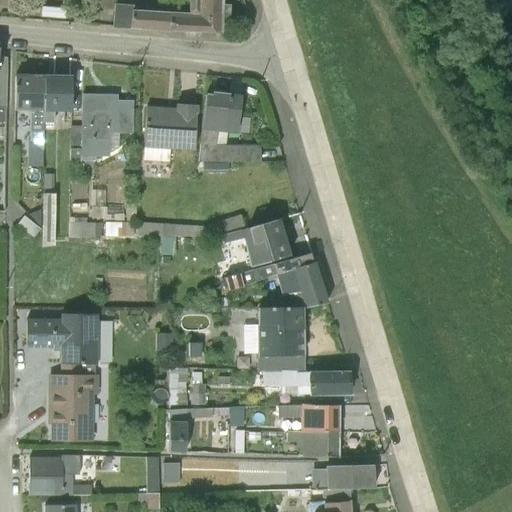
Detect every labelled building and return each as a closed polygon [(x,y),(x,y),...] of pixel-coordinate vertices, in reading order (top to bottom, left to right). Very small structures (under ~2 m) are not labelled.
[(129,11),(127,29),(165,32),(212,34),(219,34),(219,21),(220,5),(219,0),(185,0),(185,14),(129,11)] [(127,29),(129,11),(129,6),(111,5),(109,28),(127,29)] [(40,112),(40,75),(12,75),(11,75),(11,112),(27,112),(40,112)] [(40,75),(40,112),(50,112),(68,112),(68,76),(66,76),(40,75)] [(197,130),(214,133),(233,135),(237,95),(225,94),(208,92),(208,95),(201,94),(197,130)] [(77,156),(92,157),(107,157),(107,153),(107,133),(115,133),(129,134),(129,102),(114,101),(114,96),(79,95),(78,127),(77,156)] [(140,149),(166,150),(191,151),(192,130),(194,114),(195,106),(172,104),(172,109),(143,107),(140,149)] [(40,112),(27,112),(27,132),(27,139),(19,152),(26,157),(26,167),(40,167),(41,133),(40,131),(40,112)] [(40,112),(40,131),(51,131),(51,123),(50,112),(40,112)] [(77,156),(78,127),(68,126),(67,149),(67,162),(92,162),(92,157),(77,156)] [(214,133),(197,130),(195,162),(198,162),(225,162),(257,162),(257,145),(214,144),(214,133)] [(107,133),(107,153),(115,149),(115,133),(107,133)] [(166,150),(140,149),(139,160),(165,162),(166,150)] [(225,162),(198,162),(199,172),(225,172),(225,162)] [(39,194),(50,194),(51,175),(40,174),(40,187),(39,194)] [(39,238),(51,237),(51,194),(50,194),(39,194),(39,238)] [(75,224),(84,224),(83,208),(75,208),(75,224)] [(21,216),(14,224),(31,237),(37,229),(21,216)] [(202,227),(202,237),(216,234),(219,244),(231,241),(228,233),(245,228),(237,216),(202,227)] [(256,225),(267,261),(287,255),(276,218),(256,225)] [(84,224),(75,224),(65,224),(65,238),(91,238),(91,223),(84,224)] [(202,237),(202,227),(134,223),(134,236),(157,236),(173,237),(202,237)] [(228,233),(231,241),(243,238),(246,249),(251,248),(253,259),(238,264),(240,272),(248,270),(269,264),(267,261),(256,225),(245,228),(228,233)] [(173,237),(157,236),(156,255),(171,255),(173,237)] [(51,237),(39,238),(39,247),(51,245),(51,237)] [(271,270),(273,274),(310,262),(307,253),(269,264),(271,270)] [(310,262),(273,274),(279,296),(296,293),(302,308),(323,304),(310,262)] [(269,264),(248,270),(250,276),(271,270),(269,264)] [(221,278),(227,276),(224,267),(214,270),(218,279),(221,278)] [(236,274),(240,286),(273,274),(271,270),(250,276),(248,270),(240,272),(236,274)] [(227,276),(221,278),(225,293),(240,288),(240,286),(236,274),(227,276)] [(273,330),(300,328),(299,307),(253,308),(254,326),(272,325),(273,330)] [(57,361),(94,362),(95,314),(57,314),(57,318),(46,318),(43,318),(23,318),(22,347),(43,348),(43,356),(56,356),(57,361)] [(254,357),(273,356),(300,355),(300,328),(273,330),(272,325),(254,326),(254,357)] [(198,343),(185,343),(185,357),(198,357),(198,343)] [(293,372),(301,372),(300,355),(273,356),(274,372),(277,373),(278,371),(293,372)] [(259,372),(274,372),(273,356),(254,357),(252,370),(259,372)] [(94,362),(57,361),(56,375),(45,374),(44,424),(47,424),(48,441),(89,442),(90,394),(95,394),(94,368),(94,362)] [(165,411),(182,411),(182,409),(183,409),(183,369),(166,369),(165,411)] [(186,371),(185,385),(198,386),(199,371),(186,371)] [(274,372),(259,372),(259,376),(249,376),(249,385),(260,386),(278,386),(294,386),(293,395),(305,395),(305,371),(301,372),(293,372),(278,371),(277,373),(274,372)] [(305,371),(305,395),(305,396),(346,396),(345,371),(305,371)] [(193,409),(201,409),(201,389),(193,388),(193,409)] [(296,417),(297,404),(275,405),(274,418),(296,417)] [(297,404),(296,417),(296,432),(335,432),(335,405),(297,404)] [(182,411),(182,418),(209,417),(209,415),(226,415),(226,426),(239,426),(239,421),(255,421),(255,407),(240,407),(226,408),(208,409),(201,409),(193,409),(183,409),(182,409),(182,411)] [(165,421),(182,422),(182,418),(182,411),(165,411),(165,421)] [(182,422),(165,421),(165,452),(182,453),(182,422)] [(232,431),(231,453),(240,453),(240,431),(232,431)] [(296,442),(296,432),(283,431),(283,442),(296,442)] [(296,432),(296,442),(296,455),(296,457),(335,457),(335,432),(296,432)] [(59,496),(59,474),(59,458),(26,457),(25,495),(59,496)] [(162,481),(178,481),(179,459),(162,459),(162,481)] [(323,489),(322,465),(309,467),(309,469),(309,473),(297,473),(292,474),(292,462),(238,461),(238,492),(296,492),(310,491),(318,490),(323,489)] [(322,465),(323,489),(346,488),(372,488),(371,463),(322,465)] [(59,474),(59,496),(68,495),(87,495),(87,485),(68,484),(68,474),(59,474)] [(323,489),(318,490),(318,501),(319,503),(346,501),(346,488),(323,489)] [(155,493),(134,494),(134,505),(143,505),(143,509),(155,509),(155,493)] [(318,511),(319,503),(318,501),(305,501),(305,505),(301,505),(301,511),(318,511)] [(346,511),(346,501),(319,503),(318,511),(346,511)] [(72,511),(72,503),(41,504),(40,511),(72,511)]
